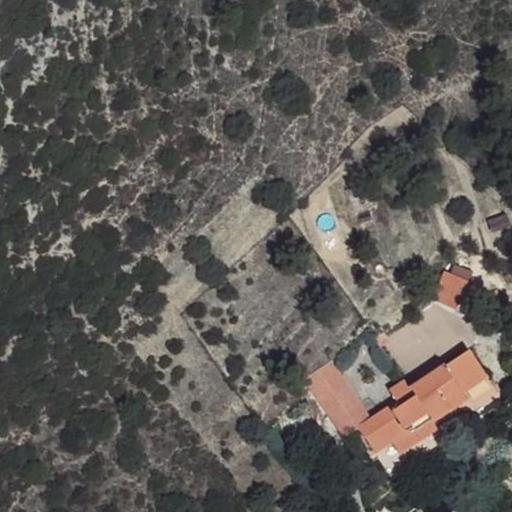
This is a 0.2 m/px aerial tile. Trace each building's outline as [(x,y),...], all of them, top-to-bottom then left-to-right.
[(456,308),(468,273),(441,264),(429,300),(456,308)] [(427,407),(452,440),(479,421),(478,415),(499,399),(477,371),(427,407)] [(320,410),(341,439),(365,424),(345,394),(320,410)] [(370,448),(390,474),(404,467),(412,477),(448,452),(447,444),(452,440),(427,407),(418,394),(401,408),(410,420),(379,442),(370,448)] [(341,439),(356,456),(370,448),(379,442),(365,424),(341,439)]
